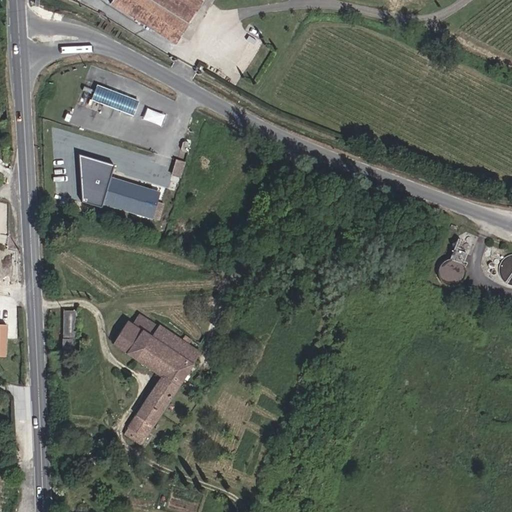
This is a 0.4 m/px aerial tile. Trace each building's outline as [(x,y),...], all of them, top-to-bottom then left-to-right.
[(98,0),(173,45),(200,0),(98,0)] [(172,109),(87,80),(79,105),(164,133),(172,109)] [(100,201),(108,177),(111,166),(75,154),(78,201),(98,207),(100,201)] [(182,176),(185,160),(175,158),(171,173),(182,176)] [(108,177),(100,201),(157,220),(162,205),(155,203),(158,194),(108,177)] [(465,236),(452,242),(443,264),(442,265),(439,268),(437,271),(436,276),(437,280),(439,283),(442,286),(445,289),(449,289),(454,289),(457,287),(460,284),(462,280),(463,276),(462,271),(461,268),(460,267),(464,257),(470,259),(476,244),(477,241),(465,236)] [(493,262),(490,262),(488,263),(487,266),(488,268),(490,270),(493,270),(495,268),(496,266),(495,263),(493,262)] [(73,341),(73,314),(62,314),(61,340),(73,341)] [(140,333),(151,340),(157,330),(137,317),(131,327),(140,333)] [(125,357),(140,333),(131,327),(126,324),(110,347),(125,357)] [(157,330),(151,340),(140,333),(125,357),(159,379),(122,436),(140,448),(195,362),(200,355),(189,349),(192,344),(185,339),(182,343),(158,328),(157,330)]
